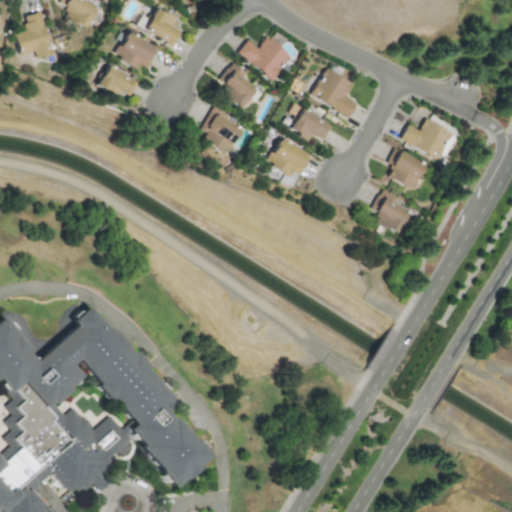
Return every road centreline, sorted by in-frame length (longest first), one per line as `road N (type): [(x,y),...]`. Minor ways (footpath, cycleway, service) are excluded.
road 1 (residential): [(267,0),(307,30),(474,115)]
road 2 (tertiary): [(379,376),(295,511)]
road 3 (tertiary): [(351,511),(419,404)]
road 4 (residential): [(249,0),(206,42),(170,98)]
road 5 (tertiary): [(449,357),(511,252)]
